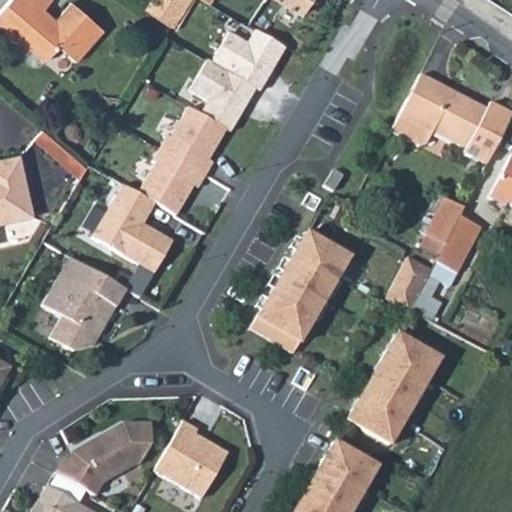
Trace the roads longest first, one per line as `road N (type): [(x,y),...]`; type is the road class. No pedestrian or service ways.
road 1 (residential): [(375,0),(167,344)]
road 2 (residential): [(167,344),(26,429),(0,476)]
